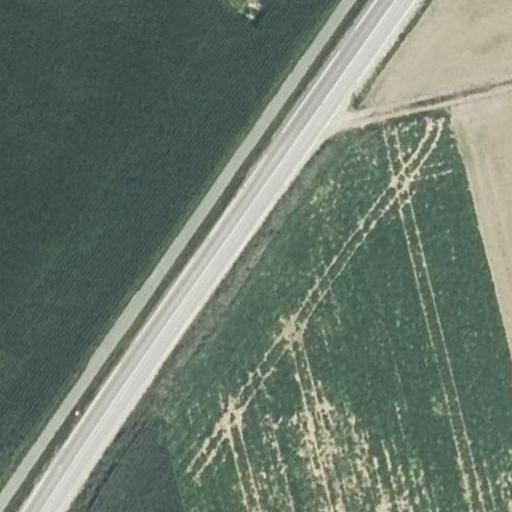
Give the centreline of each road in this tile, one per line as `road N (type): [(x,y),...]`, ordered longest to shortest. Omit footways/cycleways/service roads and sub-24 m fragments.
road 1 (secondary): [(396,0),(42,511)]
road 2 (track): [(511,77),(372,109),(320,109)]
